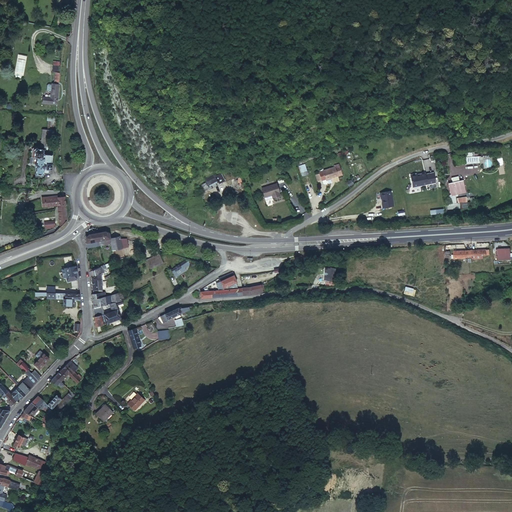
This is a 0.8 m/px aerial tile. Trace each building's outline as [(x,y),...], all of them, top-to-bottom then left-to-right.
[(55,73),(53,83),(57,83),(59,66),(52,65),(51,72),(55,73)] [(40,98),(39,105),(54,106),(57,87),(50,86),(48,100),(40,98)] [(40,152),(48,153),(51,153),(53,130),(42,129),(40,147),(40,152)] [(48,161),(48,153),(40,152),(40,147),(39,147),(38,146),(37,146),(36,146),(36,147),(35,155),(33,155),(33,160),(29,160),(28,166),(35,166),(34,173),(43,174),(43,171),(47,171),(48,166),(50,166),(50,161),(48,161)] [(338,177),(343,175),(339,165),(314,173),(317,182),(330,178),(332,183),(339,181),(338,177)] [(206,177),(199,180),(202,188),(227,180),(224,171),(217,173),(217,170),(205,173),(206,177)] [(225,185),(228,197),(241,193),(234,170),(228,172),(232,183),(225,185)] [(413,173),(407,174),(410,186),(433,181),(430,172),(423,173),(422,172),(416,173),(416,174),(415,175),(415,174),(413,173)] [(462,180),(448,184),(451,196),(466,191),(462,180)] [(275,185),(259,190),(261,199),(269,197),(269,200),(277,198),(276,195),(277,194),(275,185)] [(388,190),(378,193),(380,204),(379,204),(380,208),(391,205),(388,190)] [(70,218),(65,191),(57,193),(58,203),(56,203),(59,218),(64,217),(65,219),(70,218)] [(42,205),(56,203),(58,203),(57,193),(41,195),(42,205)] [(54,220),(43,221),(44,229),(55,228),(54,220)] [(102,242),(102,247),(113,246),(117,257),(113,258),(114,260),(111,261),(112,264),(126,259),(124,246),(130,245),(130,240),(122,241),(122,238),(115,239),(111,237),(110,234),(107,233),(98,234),(99,242),(102,242)] [(88,249),(102,247),(102,242),(99,242),(98,234),(92,234),(87,240),(88,249)] [(482,237),(468,239),(469,245),(483,244),(482,237)] [(163,251),(156,248),(146,252),(150,257),(163,251)] [(497,248),(497,260),(510,260),(510,248),(497,248)] [(489,256),(489,250),(453,250),(453,259),(483,258),(483,256),(489,256)] [(161,255),(149,259),(153,269),(165,264),(161,255)] [(191,266),(188,260),(183,263),(185,267),(174,273),(176,276),(187,270),(186,268),(191,266)] [(185,267),(183,263),(172,269),(174,273),(185,267)] [(77,281),(75,266),(65,268),(67,282),(77,281)] [(105,268),(105,266),(94,269),(90,271),(90,279),(91,278),(103,275),(102,269),(105,268)] [(332,280),(333,268),(321,268),(321,280),(332,280)] [(103,278),(103,275),(91,278),(93,292),(103,288),(102,278),(103,278)] [(237,280),(234,275),(216,284),(218,289),(231,283),(232,286),(236,284),(235,281),(237,280)] [(264,293),(263,284),(251,286),(252,293),(264,293)] [(405,287),(404,293),(414,296),(415,289),(405,287)] [(239,288),(197,292),(197,297),(211,297),(225,295),(242,294),(241,288),(239,288)] [(105,292),(92,297),(94,309),(108,305),(106,298),(105,292)] [(106,298),(108,305),(110,305),(111,303),(123,298),(121,292),(117,293),(106,298)] [(70,302),(79,303),(79,295),(70,296),(53,294),(48,294),(48,297),(48,300),(60,301),(60,306),(70,307),(70,302)] [(126,303),(124,298),(123,298),(111,303),(110,305),(112,312),(106,315),(108,323),(117,321),(123,317),(119,306),(126,303)] [(180,311),(179,305),(176,306),(171,309),(162,314),(158,316),(160,321),(167,318),(167,316),(180,311)] [(127,330),(134,347),(144,343),(143,339),(139,340),(135,327),(127,330)] [(166,329),(157,330),(158,341),(167,340),(166,329)] [(142,337),(143,339),(144,343),(151,340),(148,335),(142,337)] [(64,352),(71,345),(67,342),(61,348),(64,352)] [(43,352),(34,361),(39,365),(48,357),(43,352)] [(19,358),(14,362),(23,370),(26,373),(27,372),(36,381),(41,377),(32,368),(31,369),(19,358)] [(77,366),(71,360),(67,365),(71,369),(73,370),(77,366)] [(71,369),(67,365),(56,376),(61,380),(67,373),(71,369)] [(79,377),(73,370),(71,369),(67,373),(75,381),(79,377)] [(26,373),(23,370),(16,376),(20,380),(16,384),(24,393),(36,381),(27,372),(26,373)] [(94,378),(90,374),(85,379),(89,383),(94,378)] [(56,376),(52,381),(58,386),(59,385),(63,389),(66,385),(61,380),(56,376)] [(19,399),(24,393),(16,384),(7,392),(14,400),(17,397),(19,399)] [(122,400),(129,407),(139,397),(132,390),(122,400)] [(9,404),(14,400),(7,392),(6,391),(1,396),(9,404)] [(39,392),(33,399),(38,403),(44,396),(39,392)] [(76,396),(71,392),(56,408),(61,411),(76,396)] [(49,403),(53,406),(61,398),(57,395),(49,403)] [(33,399),(26,408),(34,412),(40,404),(38,403),(33,399)] [(103,403),(93,413),(101,420),(111,411),(103,403)] [(32,412),(25,408),(19,417),(21,418),(24,413),(29,416),(32,412)] [(0,426),(10,415),(10,412),(9,410),(6,411),(0,409),(0,426)] [(24,431),(16,428),(11,438),(16,441),(19,436),(21,437),(24,431)] [(26,456),(13,452),(11,458),(23,463),(24,462),(26,456)] [(27,454),(26,456),(24,462),(38,467),(40,459),(27,454)] [(16,466),(8,463),(4,463),(2,468),(7,470),(6,472),(13,474),(14,472),(12,472),(13,469),(15,469),(16,466)] [(42,483),(45,472),(37,469),(36,473),(16,466),(15,469),(13,469),(12,472),(14,472),(13,474),(21,476),(25,478),(31,480),(42,483)] [(0,483),(2,484),(7,486),(9,480),(0,476),(0,483)] [(7,486),(25,492),(27,486),(9,480),(7,486)]
